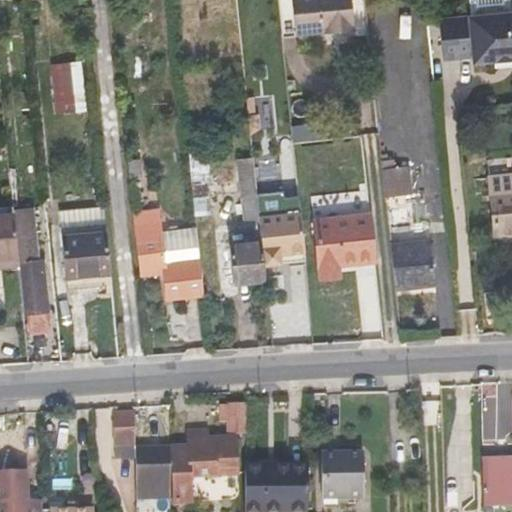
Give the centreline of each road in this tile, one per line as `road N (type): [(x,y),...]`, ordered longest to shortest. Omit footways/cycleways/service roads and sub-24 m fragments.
road 1 (residential): [(511,357),(0,389)]
road 2 (unknown): [(397,364),(371,116)]
